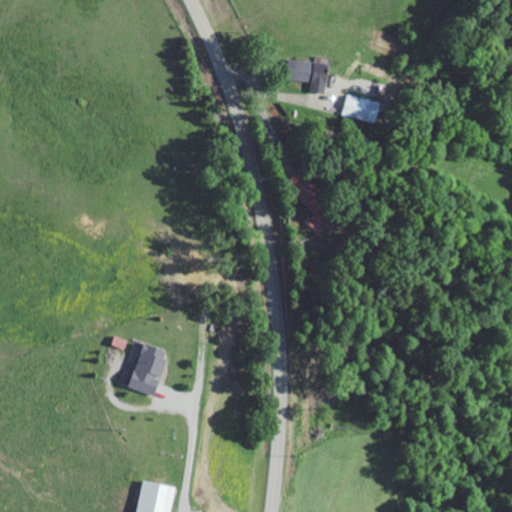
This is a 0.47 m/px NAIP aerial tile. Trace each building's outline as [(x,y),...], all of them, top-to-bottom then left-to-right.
[(329,73),(330,58),(315,57),(315,61),(290,59),(288,76),(307,78),(306,92),(321,93),(323,73),(329,73)] [(378,103),(345,94),(339,113),(372,123),(378,103)] [(321,214),(313,220),(325,234),(332,227),(335,231),(349,220),(307,170),(294,181),(321,214)] [(171,350),(145,343),(134,388),(159,394),(171,350)] [(140,511),(174,511),(179,487),(147,480),(140,511)]
